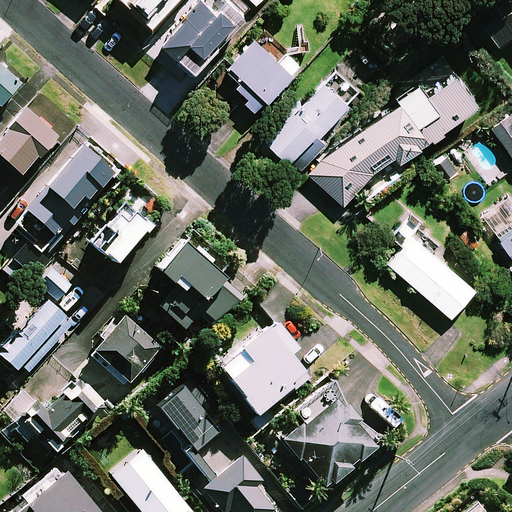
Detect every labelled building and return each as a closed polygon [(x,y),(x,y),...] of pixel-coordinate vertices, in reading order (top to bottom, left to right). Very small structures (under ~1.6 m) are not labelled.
[(129,0),(154,22),(174,0),(129,0)] [(236,20),(213,0),(198,0),(166,37),(198,64),(236,20)] [(391,0),(385,0),(367,15),(392,47),(415,29),(391,0)] [(511,0),(490,0),(511,29),(511,0)] [(238,86),(247,94),(243,98),(256,110),(260,105),(300,60),(287,49),(280,57),(254,35),(225,68),(241,82),(238,86)] [(449,70),(439,58),(342,141),(338,137),(315,156),(319,161),(311,168),(339,201),(395,154),(401,160),(431,134),(432,136),(478,96),(453,67),(449,70)] [(0,63),(0,105),(3,108),(24,86),(0,63)] [(346,104),(324,81),(266,135),(298,168),(324,143),(315,133),(346,104)] [(62,138),(28,106),(8,128),(11,131),(0,143),(0,155),(22,176),(39,156),(43,159),(62,138)] [(511,110),(491,125),(511,154),(511,110)] [(84,148),(27,210),(56,236),(112,174),(84,148)] [(94,241),(117,262),(146,231),(147,233),(154,225),(147,219),(145,221),(127,205),(94,241)] [(416,232),(392,259),(456,313),(480,285),(416,232)] [(227,278),(185,240),(160,268),(175,281),(179,276),(189,285),(173,303),(185,314),(201,296),(206,301),(227,278)] [(41,285),(59,301),(84,275),(66,258),(41,285)] [(75,324),(48,300),(0,351),(0,354),(18,371),(23,365),(31,372),(75,324)] [(95,351),(130,382),(162,347),(127,316),(95,351)] [(291,383),(306,372),(292,354),(299,348),(278,322),(270,329),(267,325),(241,347),(253,362),(229,382),(257,417),(294,387),(291,383)] [(58,452),(107,406),(82,379),(48,410),(40,400),(14,424),(30,442),(40,433),(58,452)] [(192,384),(159,412),(191,449),(186,454),(208,479),(217,471),(203,455),(227,435),(208,414),(214,409),(192,384)] [(343,406),(336,398),(304,425),(302,423),(282,439),(299,461),(302,458),(324,485),(330,480),(333,483),(352,467),(349,464),(357,457),(360,461),(377,447),(357,423),(360,420),(347,403),(343,406)] [(117,476),(146,511),(196,511),(147,452),(117,476)] [(266,481),(245,456),(204,489),(223,511),(227,511),(231,509),(233,511),(274,511),(277,510),(259,487),(266,481)] [(14,511),(107,511),(70,467),(14,511)]
